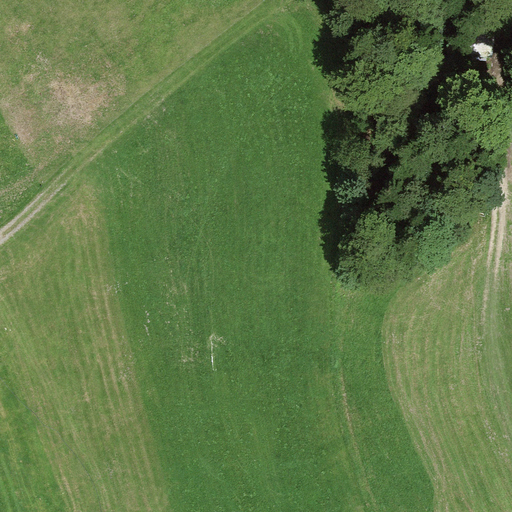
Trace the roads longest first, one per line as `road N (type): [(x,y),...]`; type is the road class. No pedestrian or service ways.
road 1 (track): [(0,237),(156,96),(290,0)]
road 2 (track): [(511,101),(491,336),(511,430)]
